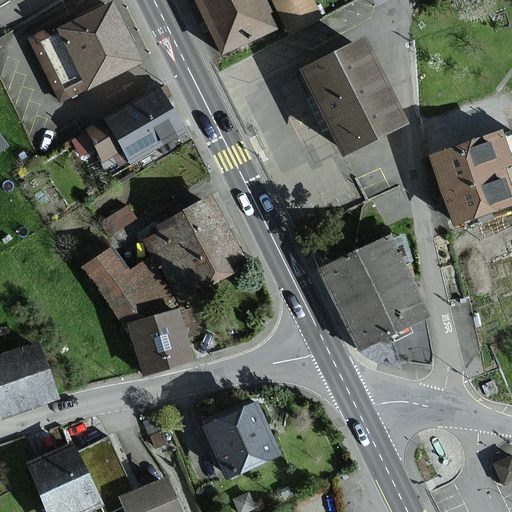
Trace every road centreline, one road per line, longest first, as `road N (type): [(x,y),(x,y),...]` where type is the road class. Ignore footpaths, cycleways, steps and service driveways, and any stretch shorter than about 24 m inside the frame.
road 1 (residential): [(399,0),(448,362),(438,406)]
road 2 (tertiary): [(326,348),(152,0)]
road 3 (residential): [(0,428),(326,348)]
